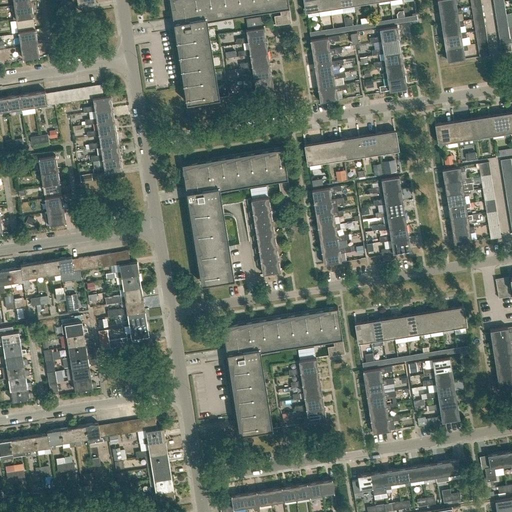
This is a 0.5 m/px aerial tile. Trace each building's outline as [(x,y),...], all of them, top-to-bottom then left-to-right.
[(95,0),(76,0),(66,2),(67,7),(72,6),(72,7),(73,12),(90,10),(89,4),(95,3),(95,0)] [(291,23),(287,0),(172,0),(179,21),(176,21),(177,29),(174,29),(186,102),(187,102),(218,97),(219,97),(219,95),(207,20),(282,8),(285,24),(291,23)] [(306,11),(318,9),(316,0),(303,0),(305,11),(306,11)] [(316,0),(318,9),(330,7),(328,0),(316,0)] [(457,8),(456,1),(459,0),(437,0),(439,11),(457,8)] [(16,18),(33,16),(31,2),(14,5),(14,7),(12,7),(14,19),(16,18)] [(441,23),(459,20),(458,14),(462,13),(461,8),(457,8),(439,11),(441,23)] [(18,31),(35,29),(33,16),(16,18),(18,31)] [(246,18),(248,29),(261,26),(260,16),(246,18)] [(274,16),(275,25),(282,24),(281,17),(275,19),(274,16)] [(443,35),(461,33),(460,26),(464,25),(463,20),(459,20),(441,23),(443,35)] [(376,36),(369,37),(370,42),(377,41),(381,41),(399,38),(397,25),(379,28),(380,35),(376,36)] [(237,44),(244,42),(248,42),(265,39),(263,26),(261,26),(248,29),(246,29),(247,36),(243,37),(236,38),(237,44)] [(20,44),(37,42),(35,29),(18,31),(20,44)] [(445,47),(463,45),(462,38),(466,37),(465,32),(461,33),(443,35),(445,47)] [(328,36),(310,39),(312,52),(330,49),(330,48),(328,41),(332,40),(333,41),(340,40),(339,34),(328,36)] [(383,53),(401,50),(399,38),(381,41),(382,47),(378,48),(371,50),(372,55),(383,53)] [(265,39),(248,42),(249,49),(245,49),(245,50),(238,51),(239,56),(250,54),(267,51),(265,39)] [(37,42),(20,44),(22,58),(39,55),(37,42)] [(463,45),(445,47),(447,60),(463,58),(465,57),(464,50),(468,49),(467,44),(463,45)] [(330,49),(312,52),(314,64),(332,61),(330,54),(335,53),(341,52),(341,47),(330,48),(330,49)] [(385,65),(403,62),(401,50),(383,53),(384,60),(380,60),(380,61),(373,62),(374,67),(385,65)] [(252,66),(269,63),(267,51),(250,54),(251,61),(247,61),(247,62),(240,63),(241,68),(252,66)] [(332,61),(314,64),(316,76),(334,73),(332,66),(336,65),(343,64),(343,59),(332,61)] [(387,77),(405,74),(403,62),(385,65),(386,72),(382,72),(383,78),(387,77)] [(254,78),(271,75),(269,63),(252,66),(253,73),(249,73),(249,74),(242,75),(243,80),(254,78)] [(334,73),(316,76),(318,88),(335,85),(334,78),(338,77),(345,76),(345,71),(334,73)] [(387,77),(388,84),(379,85),(380,91),(386,90),(389,89),(389,90),(407,87),(405,74),(387,77)] [(256,91),(273,88),(271,75),(254,78),(255,85),(251,86),(244,87),(245,92),(252,91),(255,90),(256,91)] [(335,85),(318,88),(320,100),(320,101),(337,98),(336,90),(341,90),(341,89),(347,88),(347,83),(335,85)] [(47,103),(45,92),(45,90),(32,92),(34,105),(47,103)] [(21,107),(34,105),(32,92),(19,94),(21,107)] [(9,109),(21,107),(19,94),(7,96),(9,109)] [(112,107),(110,95),(103,96),(98,97),(93,98),(94,105),(90,106),(90,109),(90,111),(95,110),(112,107)] [(0,110),(9,109),(7,96),(0,96),(0,110)] [(97,123),(97,122),(114,119),(112,107),(95,110),(96,117),(92,118),(92,123),(97,123)] [(492,134),(510,131),(506,110),(506,114),(495,115),(495,114),(490,114),(489,113),(492,134)] [(474,137),(492,134),(489,113),(488,113),(488,116),(477,118),(477,116),(472,117),(472,116),(471,116),(474,137)] [(456,140),(474,137),(471,116),(470,116),(471,119),(459,121),(459,119),(454,120),(454,119),(453,119),(456,140)] [(94,135),(99,135),(99,134),(116,131),(114,119),(97,122),(97,123),(98,129),(94,130),(94,135)] [(438,143),(456,140),(453,119),(452,119),(453,122),(442,124),(441,122),(436,123),(435,123),(438,142),(438,143)] [(45,134),(54,133),(53,126),(45,127),(45,134)] [(116,131),(99,134),(99,135),(100,142),(96,142),(96,147),(101,147),(100,146),(118,144),(116,131)] [(362,155),(379,152),(376,131),(375,131),(376,134),(365,136),(364,134),(359,135),(359,134),(358,134),(362,155)] [(376,131),(379,152),(398,149),(398,148),(395,131),(394,131),(394,132),(382,133),(382,131),(377,132),(377,131),(376,131)] [(39,135),(40,142),(48,141),(47,134),(39,135)] [(344,158),(362,155),(358,134),(358,137),(347,139),(347,137),(342,138),(341,137),(344,158)] [(32,144),(40,142),(39,135),(30,136),(32,144)] [(509,145),(502,146),(503,150),(511,148),(511,136),(508,137),(509,145)] [(326,161),(344,158),(341,137),(340,137),(340,140),(329,142),(329,140),(324,141),(324,139),(323,140),(326,161)] [(14,139),(15,146),(23,145),(22,138),(14,139)] [(7,148),(15,146),(14,139),(5,140),(7,148)] [(308,163),(326,161),(323,140),(322,140),(323,143),(311,145),(311,143),(306,144),(306,143),(304,144),(307,163),(308,163)] [(98,159),(102,159),(120,156),(118,144),(100,146),(101,147),(102,154),(97,155),(98,159)] [(464,157),(472,156),(472,145),(464,145),(464,157)] [(290,193),(283,147),(210,158),(211,161),(198,165),(198,163),(185,167),(192,190),(188,190),(190,198),(187,198),(201,283),(233,278),(234,277),(234,276),(219,189),(281,179),(283,195),(290,193)] [(439,158),(448,159),(449,152),(440,151),(439,158)] [(40,171),(57,168),(55,155),(38,157),(40,171)] [(379,156),(379,167),(392,167),(392,155),(379,156)] [(120,156),(102,159),(104,166),(99,167),(100,172),(122,168),(120,156)] [(462,178),(460,171),(465,170),(464,165),(460,166),(442,168),(444,181),(462,178)] [(43,184),(59,181),(57,168),(40,171),(43,184)] [(333,177),(342,174),(341,168),(332,170),(333,177)] [(81,181),(93,179),(92,172),(80,174),(81,181)] [(383,191),(401,188),(399,175),(381,178),(382,186),(378,186),(378,187),(371,188),(372,193),(383,191)] [(446,193),(464,190),(463,190),(462,183),(467,183),(474,181),(473,176),(462,178),(444,181),(446,193)] [(45,197),(61,195),(59,181),(43,184),(45,197)] [(314,202),(331,199),(330,191),(334,190),(334,191),(341,190),(340,185),(329,187),(329,186),(312,189),(314,202)] [(267,186),(251,188),(252,199),(268,196),(267,186)] [(385,203),(403,200),(401,188),(383,191),(384,198),(380,198),(373,200),(374,205),(385,203)] [(465,202),(464,195),(469,195),(468,190),(463,190),(464,190),(446,193),(448,205),(465,202)] [(47,210),(64,208),(61,195),(45,197),(47,210)] [(253,211),(270,209),(268,196),(252,199),(251,199),(251,198),(246,198),(247,203),(251,202),(252,210),(253,211)] [(331,199),(314,202),(316,214),(333,211),(332,204),(343,202),(342,197),(331,199)] [(405,212),(403,200),(385,203),(386,210),(382,210),(382,211),(375,212),(376,217),(387,215),(405,212)] [(465,202),(448,205),(450,217),(467,214),(466,208),(471,207),(470,206),(470,202),(465,202)] [(47,224),(66,221),(64,208),(47,210),(45,211),(47,224)] [(255,224),(272,221),(270,209),(253,211),(252,210),(248,210),(249,215),(253,214),(254,222),(255,224)] [(335,223),(334,216),(343,214),(342,209),(333,211),(316,214),(318,226),(335,223)] [(389,227),(407,224),(405,212),(387,215),(388,222),(384,223),(377,224),(378,229),(389,227)] [(452,230),(469,227),(468,220),(472,219),(472,218),(472,214),(467,214),(450,217),(452,230)] [(257,236),(274,233),(272,221),(255,224),(254,222),(250,223),(251,227),(255,227),(256,234),(257,236)] [(320,238),(337,235),(336,228),(347,226),(346,222),(339,223),(339,222),(335,223),(318,226),(320,238)] [(391,239),(409,236),(407,224),(389,227),(390,234),(386,235),(379,236),(380,241),(391,240),(391,239)] [(469,227),(452,230),(454,242),(470,240),(471,239),(470,232),(474,231),(473,226),(469,227)] [(258,248),(276,245),(274,233),(257,236),(256,234),(252,235),(253,240),(257,239),(258,246),(258,248)] [(337,235),(320,238),(321,250),(339,247),(338,240),(342,240),(349,238),(348,233),(337,235)] [(393,252),(411,249),(409,236),(391,239),(391,240),(392,246),(388,247),(381,248),(382,253),(389,252),(393,252)] [(260,260),(278,257),(276,245),(258,248),(258,246),(254,247),(255,252),(259,251),(260,259),(260,260)] [(350,246),(343,247),(339,247),(321,250),(324,263),(341,260),(340,253),(344,252),(351,251),(350,246)] [(72,258),(71,256),(59,258),(61,274),(62,280),(75,278),(75,280),(82,279),(81,270),(79,270),(74,271),(72,258)] [(260,260),(260,259),(256,259),(257,264),(261,263),(262,273),(263,273),(280,270),(278,257),(260,260)] [(54,275),(61,274),(59,258),(46,260),(48,276),(49,279),(55,279),(54,275)] [(43,276),(48,276),(46,260),(33,262),(35,275),(43,274),(43,276)] [(117,277),(139,273),(137,261),(130,262),(124,263),(119,263),(120,271),(116,272),(117,277)] [(28,276),(35,275),(33,262),(21,264),(24,282),(23,282),(24,288),(30,287),(28,276)] [(18,283),(23,282),(24,282),(21,264),(21,266),(9,268),(11,282),(18,280),(18,283)] [(3,283),(11,282),(9,268),(0,269),(0,291),(5,291),(3,283)] [(119,289),(140,285),(139,273),(117,277),(121,276),(122,283),(118,284),(119,289)] [(495,279),(496,279),(496,285),(509,283),(508,277),(509,277),(508,276),(495,278),(495,279)] [(509,283),(496,285),(497,291),(510,289),(509,283)] [(121,301),(142,297),(140,285),(119,289),(120,294),(120,296),(121,301)] [(509,296),(508,296),(511,295),(511,294),(511,295),(510,289),(497,291),(498,297),(498,298),(509,296)] [(55,294),(57,301),(65,299),(64,292),(55,294)] [(79,308),(76,293),(65,295),(67,310),(79,308)] [(121,301),(120,296),(120,294),(105,297),(106,304),(121,301)] [(47,295),(39,296),(40,304),(49,302),(47,295)] [(32,305),(40,304),(39,296),(31,298),(32,305)] [(123,313),(144,310),(142,297),(121,301),(122,308),(102,311),(103,316),(123,314),(123,313)] [(23,306),(22,299),(14,300),(15,307),(23,306)] [(7,309),(15,307),(14,300),(5,301),(7,309)] [(450,306),(454,327),(466,324),(463,307),(457,308),(456,306),(451,307),(451,305),(450,306)] [(345,353),(337,306),(251,320),(251,322),(239,326),(238,324),(225,328),(232,351),(229,352),(230,359),(228,359),(239,432),(272,427),(272,426),(260,350),(335,339),(338,354),(345,353)] [(442,328),(454,327),(450,306),(449,306),(450,309),(445,310),(444,308),(439,309),(439,307),(438,308),(442,328)] [(430,330),(442,328),(438,308),(438,311),(433,312),(433,310),(427,311),(427,309),(430,330)] [(418,332),(430,330),(427,309),(426,310),(426,313),(421,313),(421,312),(416,313),(415,311),(418,332)] [(129,325),(146,322),(144,310),(123,313),(123,314),(127,313),(128,320),(124,321),(124,323),(121,324),(121,326),(129,325)] [(406,334),(418,332),(415,311),(414,311),(414,315),(409,315),(409,314),(404,314),(404,313),(403,313),(406,334)] [(394,336),(406,334),(403,313),(402,313),(403,316),(397,317),(397,316),(392,316),(392,315),(391,315),(394,336)] [(382,338),(394,336),(391,315),(390,315),(391,318),(385,319),(385,317),(380,318),(380,317),(379,317),(382,338)] [(371,340),(382,338),(379,317),(378,317),(379,320),(374,321),(373,319),(368,320),(368,319),(367,319),(371,340)] [(358,342),(371,340),(367,319),(367,322),(362,323),(361,321),(356,322),(355,322),(358,341),(358,342)] [(66,334),(87,331),(87,328),(83,328),(82,320),(61,324),(63,333),(66,333),(66,334)] [(129,325),(130,332),(126,333),(126,338),(148,334),(146,322),(129,325)] [(95,337),(104,336),(103,325),(94,326),(95,337)] [(490,329),(492,342),(509,339),(511,338),(511,325),(507,326),(490,329)] [(0,344),(3,345),(24,341),(24,338),(20,338),(19,331),(13,332),(12,326),(0,327),(0,344)] [(68,346),(89,342),(89,339),(84,339),(83,332),(87,331),(66,334),(68,345),(68,346)] [(125,344),(124,337),(108,339),(110,347),(127,344),(125,344)] [(511,351),(510,344),(511,343),(511,338),(509,339),(492,342),(494,354),(511,351)] [(5,356),(26,352),(25,349),(21,349),(20,342),(24,342),(24,341),(3,345),(5,356)] [(70,356),(91,353),(90,350),(86,350),(85,343),(89,343),(89,342),(68,346),(68,345),(65,346),(67,357),(70,357),(70,356)] [(327,347),(329,356),(336,355),(335,348),(328,349),(328,346),(327,347)] [(314,347),(298,349),(300,360),(316,357),(314,347)] [(45,361),(53,359),(51,348),(43,350),(45,361)] [(511,363),(511,350),(511,351),(494,354),(495,366),(511,363)] [(6,367),(28,363),(27,360),(23,360),(22,353),(26,353),(26,352),(5,356),(6,366),(6,367)] [(71,367),(92,364),(92,361),(88,361),(87,354),(91,354),(91,353),(70,356),(70,357),(67,357),(69,368),(71,367)] [(430,372),(434,371),(451,368),(449,356),(432,359),(433,366),(429,367),(425,368),(425,372),(430,372)] [(301,373),(318,370),(316,357),(300,360),(298,360),(300,367),(296,368),(296,373),(301,373)] [(47,372),(55,370),(53,359),(45,361),(47,372)] [(6,378),(29,374),(29,371),(25,371),(24,365),(28,364),(28,363),(6,367),(6,366),(2,367),(4,378),(6,378)] [(497,378),(511,375),(511,363),(495,366),(497,378)] [(73,379),(94,375),(94,372),(90,372),(89,365),(92,365),(92,364),(71,367),(73,379)] [(380,367),(362,370),(364,383),(382,380),(381,372),(385,371),(385,372),(392,371),(391,365),(380,367)] [(436,383),(453,380),(451,368),(434,371),(435,378),(423,380),(424,385),(432,383),(432,384),(436,384),(436,383)] [(49,383),(56,382),(55,370),(47,372),(49,383)] [(302,385),(320,382),(318,370),(301,373),(302,380),(298,380),(298,381),(298,386),(302,385)] [(10,389),(31,385),(31,382),(26,382),(25,375),(29,375),(29,374),(6,378),(7,388),(10,387),(10,389)] [(94,375),(73,379),(75,390),(96,387),(95,383),(91,383),(90,376),(94,376),(94,375)] [(511,375),(497,378),(499,391),(511,388),(511,375)] [(382,380),(364,383),(366,395),(384,392),(383,385),(387,384),(394,383),(393,378),(382,380)] [(426,397),(438,395),(455,393),(453,380),(436,383),(436,384),(437,390),(433,391),(426,392),(426,397)] [(56,382),(49,383),(50,394),(52,394),(58,393),(56,382)] [(304,397),(322,394),(320,382),(302,385),(304,392),(299,392),(300,398),(304,397)] [(31,385),(10,389),(12,400),(33,397),(32,393),(28,393),(27,387),(31,386),(31,385)] [(384,392),(366,395),(368,407),(386,404),(385,397),(389,396),(396,395),(395,390),(384,392)] [(440,408),(457,405),(455,393),(438,395),(439,402),(435,403),(430,404),(431,409),(436,408),(440,408)] [(306,409),(324,406),(322,394),(304,397),(305,404),(301,405),(302,410),(306,409)] [(386,404),(368,407),(370,419),(388,416),(387,409),(391,408),(398,407),(397,402),(386,404)] [(457,405),(440,408),(441,414),(437,415),(425,417),(425,415),(417,417),(418,424),(442,420),(459,417),(457,405)] [(303,417),(304,422),(305,422),(308,421),(326,419),(326,418),(324,406),(306,409),(307,416),(303,417)] [(388,416),(370,419),(372,431),(390,429),(389,421),(393,420),(400,419),(399,414),(388,416)] [(95,442),(103,440),(102,437),(100,437),(98,425),(98,422),(85,425),(87,437),(94,436),(95,442)] [(80,438),(87,437),(85,425),(72,427),(74,439),(75,445),(81,444),(80,438)] [(63,447),(70,446),(75,445),(74,439),(72,427),(60,429),(62,441),(63,447)] [(156,428),(150,429),(145,430),(147,437),(143,438),(143,442),(147,442),(165,439),(163,427),(156,428)] [(55,442),(62,441),(60,429),(47,431),(47,433),(49,443),(50,448),(56,447),(55,442)] [(51,452),(50,448),(49,443),(47,433),(35,435),(37,448),(44,447),(45,449),(46,453),(51,452)] [(38,453),(37,448),(35,435),(22,437),(24,450),(25,455),(38,453)] [(12,452),(24,450),(22,437),(10,439),(12,452)] [(13,457),(12,452),(10,439),(0,440),(0,456),(0,459),(13,457)] [(149,454),(167,451),(165,439),(147,442),(149,449),(145,450),(139,451),(136,451),(137,456),(149,454)] [(121,459),(120,447),(113,448),(114,460),(121,459)] [(503,464),(511,462),(511,449),(501,451),(503,464)] [(147,467),(169,463),(167,451),(149,454),(149,455),(150,455),(151,462),(147,462),(147,467)] [(494,467),(496,465),(503,464),(501,451),(488,453),(490,466),(485,467),(486,476),(496,474),(494,467)] [(90,459),(92,466),(99,464),(98,457),(90,459)] [(459,458),(446,460),(448,473),(461,471),(459,458)] [(449,479),(448,473),(446,460),(433,462),(435,475),(436,481),(449,479)] [(73,461),(65,463),(66,470),(74,468),(73,461)] [(423,477),(435,475),(433,462),(420,464),(423,477)] [(57,471),(66,470),(65,463),(56,464),(57,471)] [(149,479),(171,475),(169,463),(147,467),(151,467),(153,474),(149,474),(149,479)] [(410,479),(423,477),(420,464),(408,466),(410,479)] [(40,467),(41,474),(49,473),(47,465),(40,467)] [(410,479),(408,466),(395,468),(397,481),(404,480),(405,486),(411,485),(410,479)] [(32,475),(41,474),(40,467),(31,468),(32,475)] [(390,482),(397,481),(395,468),(383,470),(386,489),(391,488),(390,482)] [(15,471),(16,478),(23,477),(22,470),(15,471)] [(385,489),(386,489),(383,470),(370,472),(372,485),(373,490),(375,498),(386,496),(385,489)] [(5,472),(6,479),(16,478),(15,471),(5,472)] [(94,486),(92,472),(82,473),(84,488),(94,486)] [(360,487),(372,485),(370,472),(357,474),(358,480),(352,481),(354,492),(360,491),(360,487)] [(156,491),(173,488),(171,475),(149,479),(153,479),(155,486),(151,486),(151,492),(156,491)] [(321,493),(334,491),(332,478),(319,480),(321,493)] [(322,498),(321,493),(319,480),(307,482),(309,495),(310,500),(322,498)] [(296,497),(309,495),(307,482),(294,484),(296,497)] [(284,499),(296,497),(294,484),(282,486),(284,499)] [(498,493),(507,491),(506,484),(497,485),(498,493)] [(271,501),(284,499),(282,486),(269,488),(271,501)] [(153,504),(159,503),(175,500),(173,488),(156,491),(157,498),(153,499),(153,504)] [(259,503),(271,501),(269,488),(257,490),(259,503)] [(260,509),(259,503),(257,490),(244,492),(246,505),(253,504),(254,510),(260,509)] [(233,507),(246,505),(244,492),(231,494),(233,507)] [(451,493),(452,500),(460,499),(459,492),(451,493)] [(443,502),(452,500),(451,493),(442,494),(443,502)] [(426,497),(427,504),(435,503),(434,496),(426,497)] [(511,509),(511,496),(495,499),(497,511),(511,509)] [(418,506),(427,504),(426,497),(417,498),(418,506)] [(160,508),(159,503),(153,504),(153,499),(148,500),(148,504),(145,505),(146,510),(146,511),(160,509),(160,508)] [(400,501),(402,508),(410,507),(409,500),(400,501)] [(393,510),(402,508),(400,501),(392,502),(393,510)]
